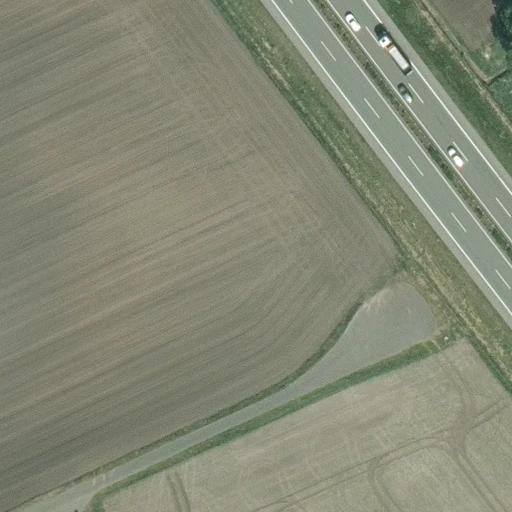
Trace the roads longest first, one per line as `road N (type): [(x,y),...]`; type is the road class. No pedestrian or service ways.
road 1 (track): [(33,511),(367,354),(393,311)]
road 2 (motorway): [(291,0),(511,288)]
road 3 (motorway): [(511,216),(347,0)]
